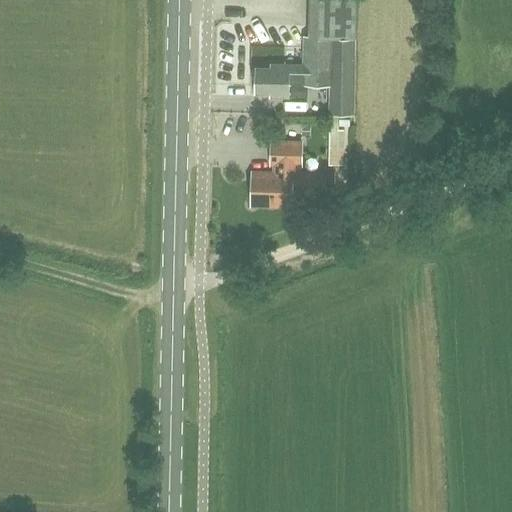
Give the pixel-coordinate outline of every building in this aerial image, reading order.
[(311,0),(310,37),(354,38),(355,0),(311,0)] [(330,115),(334,115),(343,115),(353,116),(354,38),(310,37),(304,37),(303,66),(270,65),(270,69),(255,69),(255,93),(270,93),(270,97),(288,97),(289,85),(304,85),(304,81),(319,81),(319,85),(330,86),(330,115)] [(343,115),(334,115),(331,163),(346,164),(348,128),(343,127),(343,125),(353,126),(353,118),(343,117),(343,115)] [(334,173),(298,172),(298,165),(301,165),(302,143),(272,142),(272,165),(275,165),(275,174),(253,174),(253,205),(292,206),(292,194),(334,194),(334,173)] [(248,153),(271,154),(271,144),(248,144),(248,153)]
